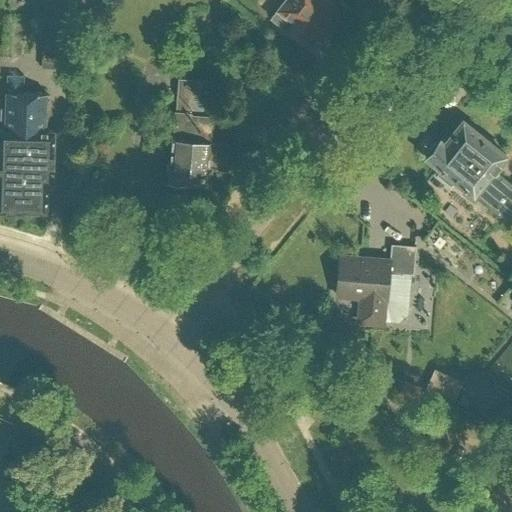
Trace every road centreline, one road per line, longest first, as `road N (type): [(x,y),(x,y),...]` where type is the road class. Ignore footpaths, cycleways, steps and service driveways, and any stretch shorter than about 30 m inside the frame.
road 1 (tertiary): [(167,333),(431,0)]
road 2 (secondary): [(299,511),(244,415),(167,333)]
road 3 (secondary): [(0,252),(167,333)]
road 4 (unclassified): [(136,511),(74,437),(0,398)]
